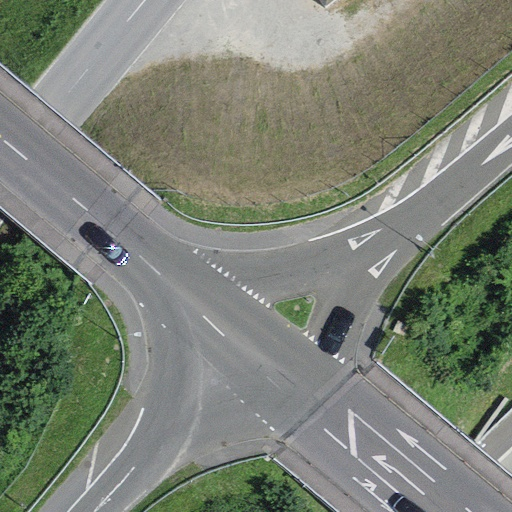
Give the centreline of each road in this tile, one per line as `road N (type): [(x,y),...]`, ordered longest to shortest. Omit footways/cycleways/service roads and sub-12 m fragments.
road 1 (primary): [(0,132),(188,293)]
road 2 (unclassified): [(0,180),(148,0)]
road 3 (motorway): [(254,348),(96,511)]
road 4 (motorway): [(397,240),(297,272),(188,293)]
road 5 (primary): [(307,394),(447,511)]
road 6 (motorway): [(397,240),(349,296),(307,394)]
road 7 (motorway): [(511,143),(397,240)]
